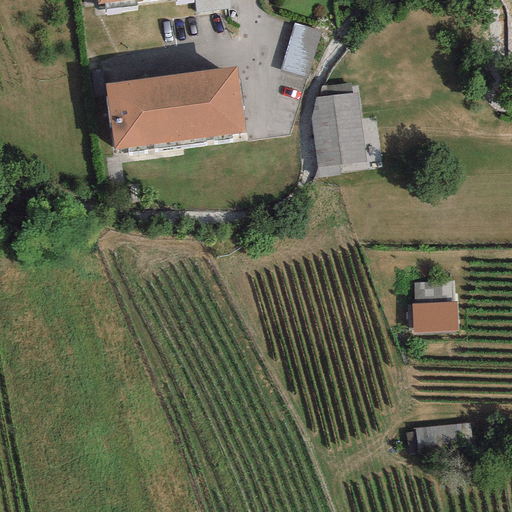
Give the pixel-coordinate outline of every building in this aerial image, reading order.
[(193,0),(195,13),(230,8),(229,0),(193,0)] [(307,78),(321,32),(294,24),(280,70),(307,78)] [(235,66),(104,84),(113,150),(244,132),(235,66)] [(319,97),(352,93),(350,83),(321,87),(319,97)] [(315,98),(310,119),(317,168),(338,165),(365,162),(356,93),(352,93),(319,97),(315,98)] [(313,179),(339,175),(338,165),(317,168),(313,179)] [(457,331),(456,302),(411,305),(412,333),(457,331)]
